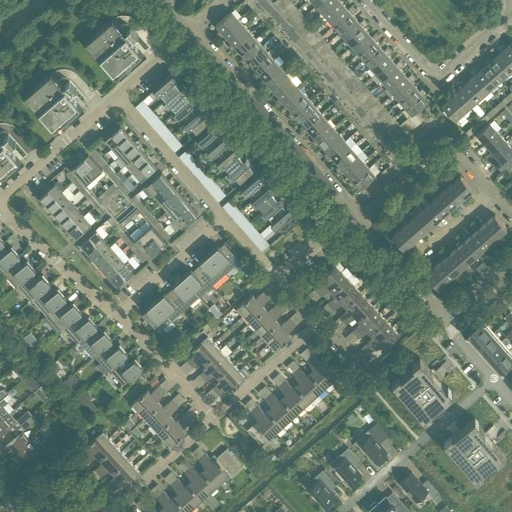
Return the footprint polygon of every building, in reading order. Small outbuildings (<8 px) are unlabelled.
[(282,11),(286,7),(280,0),(275,0),(274,2),(282,11)] [(321,0),(317,5),(323,11),(335,0),(321,0)] [(329,18),(344,4),(340,0),(335,0),(323,11),(329,18)] [(286,15),(296,6),(292,1),(291,3),(286,7),(282,11),(286,15)] [(257,13),(261,10),(255,3),(251,7),(257,13)] [(348,9),(344,4),(329,18),(334,25),(354,8),(352,5),(348,9)] [(290,20),(300,11),(296,6),(286,15),(290,20)] [(340,32),(356,18),(352,14),(356,10),(354,8),(334,25),(340,32)] [(263,20),(267,17),(261,10),(257,13),(263,20)] [(219,35),(239,18),(232,11),(217,24),(221,29),(217,33),(219,35)] [(294,25),(304,15),(300,11),(290,20),(294,25)] [(298,29),(308,20),(304,15),(294,25),(298,29)] [(269,27),(273,23),(267,17),(263,20),(269,27)] [(117,77),(143,54),(117,23),(113,18),(86,42),(117,77)] [(229,38),(245,25),(239,18),(219,35),(221,37),(225,34),(229,38)] [(360,22),(356,18),(340,32),(346,38),(366,21),(364,19),(360,22)] [(302,33),(312,24),(308,20),(298,29),(302,33)] [(352,45),(368,32),(364,27),(368,24),(366,21),(346,38),(352,45)] [(275,34),(279,30),(273,23),(269,27),(275,34)] [(306,38),(316,29),(312,24),(302,33),(306,38)] [(231,49),(250,31),(245,25),(229,38),(233,43),(229,46),(231,49)] [(134,38),(139,34),(131,26),(127,30),(134,38)] [(310,43),(320,33),(316,29),(306,38),(310,43)] [(281,41),(285,37),(279,30),(275,34),(281,41)] [(241,52),(256,38),(250,31),(231,49),(233,51),(237,47),(241,52)] [(372,36),(368,32),(352,45),(358,52),(378,35),(376,32),(372,36)] [(314,47),(324,38),(320,33),(310,43),(314,47)] [(364,59),(380,45),(376,41),(380,38),(378,35),(358,52),(364,59)] [(287,47),(291,44),(285,37),(281,41),(287,47)] [(243,62),(262,45),(256,38),(241,52),(245,56),(241,60),(243,62)] [(328,42),(324,38),(314,47),(318,52),(328,42)] [(322,56),(332,47),(328,42),(318,52),(322,56)] [(293,54),(297,51),(291,44),(287,47),(293,54)] [(506,48),(502,44),(500,46),(511,60),(511,46),(510,44),(506,48)] [(253,65),(268,52),(262,45),(243,62),(245,64),(249,61),(253,65)] [(384,50),(380,45),(364,59),(370,66),(390,49),(388,46),(384,50)] [(510,72),(511,69),(511,60),(500,46),(497,48),(501,52),(496,56),(510,72)] [(325,61),(336,51),(332,47),(322,56),(325,61)] [(376,73),(392,59),(388,55),(392,51),(390,49),(370,66),(376,73)] [(299,61),(303,57),(297,51),(293,54),(299,61)] [(330,65),(340,56),(336,51),(325,61),(330,65)] [(255,76),(274,58),(268,52),(253,65),(256,70),(253,73),(255,76)] [(333,70),(344,61),(340,56),(330,65),(333,70)] [(492,60),(489,56),(486,58),(503,78),(510,72),(496,56),(492,60)] [(305,68),(309,64),(303,57),(299,61),(305,68)] [(264,79),(280,65),(274,58),(255,76),(257,78),(261,75),(264,79)] [(497,83),(500,80),(503,78),(486,58),(484,60),(487,64),(483,68),(497,83)] [(396,63),(392,59),(376,73),(382,79),(402,62),(400,60),(396,63)] [(337,74),(348,65),(344,61),(333,70),(337,74)] [(388,86),(404,72),(400,68),(404,65),(402,62),(382,79),(388,86)] [(311,74),(315,71),(309,64),(305,68),(311,74)] [(266,89),(286,72),(280,65),(264,79),(268,83),(264,87),(266,89)] [(341,79),(352,70),(348,65),(337,74),(341,79)] [(478,72),(475,68),(473,70),(490,89),(497,83),(483,68),(478,72)] [(345,83),(356,74),(352,70),(341,79),(345,83)] [(483,95),(490,89),(473,70),(470,72),(474,76),(469,80),(483,95)] [(317,81),(321,78),(315,71),(311,74),(317,81)] [(55,131),(82,107),(56,77),(51,72),(25,96),(55,131)] [(167,98),(181,86),(180,86),(175,80),(178,78),(173,72),(154,89),(159,94),(161,92),(167,98)] [(276,92),(292,79),(286,72),(266,89),(269,92),(272,88),(276,92)] [(408,77),(404,72),(388,86),(394,93),(414,76),(412,73),(408,77)] [(349,88),(360,79),(356,74),(345,83),(349,88)] [(400,100),(416,86),(412,82),(416,78),(414,76),(394,93),(400,100)] [(323,88),(327,84),(321,78),(317,81),(323,88)] [(73,91),(77,88),(70,79),(66,83),(73,91)] [(278,103),(298,86),(292,79),(276,92),(280,97),(276,100),(278,103)] [(353,93),(364,83),(360,79),(349,88),(353,93)] [(465,83),(462,80),(461,80),(459,82),(476,101),(483,95),(469,80),(465,83)] [(469,107),(476,101),(459,82),(457,84),(460,88),(456,91),(469,107)] [(357,97),(368,88),(364,83),(353,93),(357,97)] [(191,98),(190,97),(185,91),(187,89),(183,84),(180,86),(181,86),(167,98),(164,100),(169,105),(171,103),(177,109),(177,110),(191,98)] [(329,95),(333,91),(327,84),(323,88),(329,95)] [(288,106),(304,92),(298,86),(278,103),(280,105),(284,102),(288,106)] [(420,90),(416,86),(400,100),(406,107),(426,89),(424,87),(420,90)] [(361,102),(372,92),(368,88),(357,97),(361,102)] [(414,112),(418,108),(428,100),(424,95),(428,92),(426,89),(406,107),(412,114),(414,112)] [(335,102),(339,98),(333,91),(329,95),(335,102)] [(451,95),(448,91),(446,93),(463,113),(469,107),(456,91),(451,95)] [(290,116),(310,99),(304,92),(288,106),(292,111),(288,114),(290,116)] [(365,106),(376,97),(372,92),(361,102),(365,106)] [(456,119),(463,113),(446,93),(443,96),(447,100),(442,104),(456,119)] [(201,109),(200,108),(195,103),(197,100),(193,95),(190,97),(191,98),(177,110),(177,109),(174,111),(179,117),(181,114),(186,120),(187,121),(201,109)] [(504,105),(510,99),(507,96),(501,102),(504,105)] [(369,111),(380,101),(376,97),(365,106),(369,111)] [(341,109),(345,105),(339,98),(335,102),(341,109)] [(139,110),(147,103),(143,99),(136,106),(139,110)] [(300,120),(316,106),(310,99),(290,116),(293,119),(297,115),(300,120)] [(373,115),(384,106),(380,101),(369,111),(373,115)] [(497,111),(504,105),(501,102),(494,108),(497,111)] [(347,115),(351,112),(345,105),(341,109),(347,115)] [(197,133),(211,121),(205,114),(207,112),(203,106),(200,108),(201,109),(187,121),(186,120),(184,123),(189,128),(191,126),(197,133)] [(302,130),(322,113),(316,106),(300,120),(304,124),(300,128),(302,130)] [(377,120),(388,110),(384,106),(373,115),(377,120)] [(510,121),(511,118),(511,115),(505,107),(502,111),(510,121)] [(422,121),(426,117),(418,108),(414,112),(422,121)] [(490,117),(497,111),(494,108),(487,114),(490,117)] [(149,121),(157,114),(153,110),(146,117),(149,121)] [(381,124),(392,115),(388,110),(377,120),(381,124)] [(352,122),(357,119),(351,112),(347,115),(352,122)] [(417,125),(422,121),(414,112),(412,114),(409,116),(417,125)] [(312,133),(328,120),(322,113),(302,130),(304,132),(308,129),(312,133)] [(483,123),(490,117),(487,114),(480,120),(483,123)] [(396,120),(392,115),(381,124),(385,129),(396,120)] [(412,129),(417,125),(409,116),(405,120),(412,129)] [(358,129),(362,125),(357,119),(352,122),(358,129)] [(314,144),(334,126),(328,120),(312,133),(316,138),(312,141),(314,144)] [(389,133),(400,124),(396,120),(385,129),(389,133)] [(408,133),(409,133),(412,129),(405,120),(400,124),(404,129),(408,133)] [(477,129),(483,123),(480,120),(474,125),(477,129)] [(485,142),(498,131),(490,121),(477,133),(485,142)] [(159,132),(166,126),(163,122),(156,128),(159,132)] [(211,148),(224,136),(219,130),(221,127),(217,122),(198,139),(203,144),(205,142),(210,148),(211,148)] [(113,147),(129,133),(121,124),(105,138),(113,147)] [(404,129),(400,124),(389,133),(393,138),(399,133),(404,129)] [(364,136),(368,132),(362,125),(358,129),(364,136)] [(469,135),(476,129),(477,129),(474,125),(467,132),(469,135)] [(324,147),(340,133),(334,126),(314,144),(316,146),(320,143),(324,147)] [(403,138),(408,133),(404,129),(399,133),(403,138)] [(493,152),(506,140),(498,131),(485,142),(493,152)] [(370,142),(374,139),(368,132),(364,136),(370,142)] [(12,145),(16,141),(9,133),(5,137),(12,145)] [(120,155),(136,141),(129,133),(113,147),(120,155)] [(169,144),(176,137),(173,133),(165,140),(169,144)] [(221,159),(234,147),(229,141),(231,139),(226,133),(224,136),(211,148),(210,148),(208,150),(212,155),(215,153),(220,159),(221,159)] [(326,157),(346,140),(340,133),(324,147),(328,151),(324,155),(326,157)] [(0,179),(21,161),(0,136),(0,179)] [(376,149),(380,146),(374,139),(370,142),(376,149)] [(336,160),(352,147),(346,140),(326,157),(328,160),(332,156),(336,160)] [(502,161),(511,152),(511,146),(506,140),(493,152),(502,161)] [(127,163),(143,149),(136,141),(120,155),(127,163)] [(230,171),(244,159),(244,158),(238,152),(241,150),(236,145),(234,147),(221,159),(220,159),(218,161),(222,166),(225,164),(230,170),(230,171)] [(382,156),(386,152),(380,146),(376,149),(382,156)] [(338,171),(358,153),(352,147),(336,160),(340,165),(336,168),(338,171)] [(134,171),(150,157),(143,149),(127,163),(134,171)] [(183,159),(190,153),(187,149),(179,156),(183,159)] [(98,160),(102,156),(97,151),(93,154),(98,160)] [(388,163),(393,160),(386,152),(382,156),(388,163)] [(94,176),(103,169),(89,153),(80,160),(94,176)] [(348,174),(364,160),(358,153),(338,171),(340,173),(344,170),(348,174)] [(103,165),(107,162),(102,156),(98,160),(103,165)] [(241,182),(254,170),(248,163),(251,161),(246,156),(244,158),(244,159),(230,171),(230,170),(228,172),(232,178),(235,175),(241,182)] [(141,180),(158,166),(150,157),(134,171),(141,180)] [(86,184),(94,176),(80,160),(72,168),(86,184)] [(193,171),(200,164),(197,160),(189,167),(193,171)] [(350,184),(369,167),(364,160),(348,174),(352,178),(348,182),(350,184)] [(502,171),(508,166),(505,162),(499,168),(502,171)] [(113,176),(116,172),(112,167),(108,170),(113,176)] [(360,188),(376,174),(369,167),(350,184),(352,187),(356,183),(360,188)] [(162,171),(142,188),(150,197),(154,193),(170,179),(162,171)] [(117,181),(121,178),(116,172),(113,176),(117,181)] [(203,182),(210,175),(207,172),(199,178),(203,182)] [(254,198),(268,186),(267,185),(262,179),(265,177),(260,172),(241,188),(246,193),(249,191),(254,197),(254,198)] [(73,181),(77,178),(72,173),(69,176),(73,181)] [(465,195),(473,188),(461,174),(453,181),(465,195)] [(78,187),(82,183),(77,178),(73,181),(78,187)] [(161,202),(177,187),(170,179),(154,193),(161,202)] [(47,205),(63,191),(65,188),(58,180),(39,196),(47,205)] [(457,201),(465,195),(453,181),(445,188),(457,201)] [(127,192),(131,189),(126,183),(122,187),(127,192)] [(212,193),(220,187),(216,183),(209,189),(212,193)] [(278,197),(277,197),(272,191),(275,188),(270,183),(267,185),(268,186),(254,198),(254,197),(251,199),(256,205),(258,203),(264,209),(278,197)] [(109,193),(115,188),(111,185),(109,186),(106,189),(109,193)] [(168,210),(184,196),(177,187),(161,202),(167,209),(168,210)] [(450,208),(457,201),(445,188),(438,194),(450,208)] [(88,198),(91,194),(87,189),(83,192),(88,198)] [(104,198),(109,193),(106,189),(100,194),(104,198)] [(54,213),(70,199),(63,191),(47,205),(54,213)] [(92,203),(96,200),(91,194),(88,198),(92,203)] [(137,203),(141,200),(136,194),(132,198),(137,203)] [(288,208),(287,208),(282,202),(285,200),(280,194),(277,197),(278,197),(264,209),(261,211),(266,216),(268,214),(274,220),(288,208)] [(442,215),(450,208),(438,194),(430,201),(442,215)] [(175,218),(191,204),(184,196),(168,210),(167,209),(164,213),(171,221),(175,218)] [(61,221),(77,207),(70,199),(54,213),(61,221)] [(226,209),(234,203),(230,199),(223,205),(226,209)] [(435,221),(442,215),(430,201),(423,208),(435,221)] [(182,226),(198,212),(191,204),(175,218),(182,226)] [(102,214),(106,211),(101,205),(97,209),(102,214)] [(146,214),(150,211),(145,205),(142,209),(146,214)] [(284,232),(298,220),(292,213),(294,211),(290,206),(287,208),(288,208),(274,220),(271,222),(276,227),(278,225),(284,232)] [(68,229),(84,215),(77,207),(61,221),(68,229)] [(427,228),(435,221),(423,208),(415,214),(427,228)] [(132,219),(137,214),(134,210),(128,215),(132,219)] [(236,221),(244,214),(240,210),(233,217),(236,221)] [(151,220),(155,216),(150,211),(146,214),(151,220)] [(499,234),(507,227),(495,213),(487,220),(499,234)] [(420,234),(427,228),(415,214),(408,221),(420,234)] [(76,238),(92,223),(84,215),(68,229),(76,238)] [(126,224),(132,219),(128,215),(123,220),(126,224)] [(112,225),(116,222),(111,216),(107,220),(112,225)] [(492,240),(499,234),(487,220),(480,227),(492,240)] [(246,232),(254,225),(250,221),(243,228),(246,232)] [(412,241),(420,234),(408,221),(400,227),(412,241)] [(161,230),(164,227),(160,222),(156,225),(161,230)] [(157,248),(166,241),(152,225),(143,232),(157,248)] [(121,236),(125,233),(120,227),(117,231),(121,236)] [(165,236),(169,233),(164,227),(161,230),(165,236)] [(404,248),(412,241),(400,227),(392,234),(404,248)] [(484,247),(492,240),(480,227),(472,233),(484,247)] [(88,251),(104,237),(96,229),(80,243),(88,251)] [(149,256),(157,248),(143,232),(135,239),(149,256)] [(126,242),(130,238),(125,233),(121,236),(126,242)] [(256,243),(263,236),(260,233),(253,239),(256,243)] [(477,253),(484,247),(472,233),(465,240),(477,253)] [(95,259),(111,245),(104,237),(88,251),(95,259)] [(469,260),(477,253),(465,240),(457,246),(469,260)] [(240,260),(224,242),(220,246),(218,244),(209,252),(226,272),(240,260)] [(6,250),(1,244),(0,244),(0,271),(0,272),(2,271),(2,270),(16,258),(17,258),(21,255),(12,245),(6,250)] [(136,252),(139,249),(135,244),(131,247),(136,252)] [(102,268),(118,253),(111,245),(95,259),(102,268)] [(461,267),(469,260),(457,246),(450,253),(461,267)] [(140,258),(144,255),(139,249),(136,252),(140,258)] [(213,284),(226,272),(209,252),(200,261),(201,263),(197,266),(213,284)] [(109,276),(125,262),(118,253),(102,268),(109,276)] [(454,273),(461,267),(450,253),(442,260),(454,273)] [(22,264),(17,258),(16,258),(2,270),(2,271),(16,286),(18,285),(17,284),(32,272),(36,269),(28,259),(22,264)] [(125,262),(109,276),(116,284),(132,270),(135,267),(128,259),(125,262)] [(446,280),(454,273),(442,260),(435,266),(446,280)] [(318,292),(342,270),(336,263),(320,277),(321,278),(323,281),(315,288),(318,292)] [(213,284),(197,266),(193,270),(191,268),(182,276),(199,296),(213,284)] [(439,287),(446,280),(435,266),(427,273),(439,287)] [(333,291),(348,277),(342,270),(318,292),(322,295),(330,288),(333,291)] [(37,278),(32,272),(17,284),(18,285),(31,300),(33,299),(33,298),(47,286),(52,283),(43,273),(37,278)] [(186,308),(199,296),(182,276),(173,284),(174,286),(170,290),(186,308)] [(331,306),(355,284),(348,277),(333,291),(336,295),(328,302),(331,306)] [(346,305),(361,291),(355,284),(331,306),(334,309),(342,302),(346,305)] [(447,288),(452,294),(455,291),(450,285),(447,288)] [(53,292),(47,286),(33,298),(33,299),(47,314),(48,313),(48,312),(63,300),(67,297),(59,287),(53,292)] [(244,314),(268,293),(264,289),(256,297),(254,294),(253,293),(237,307),(238,308),(244,314)] [(186,308),(170,290),(166,294),(164,292),(155,300),(172,320),(186,308)] [(344,319),(367,298),(361,291),(346,305),(349,308),(340,316),(344,319)] [(250,321),(266,307),(263,304),(271,296),(268,293),(244,314),(250,321)] [(358,319),(374,305),(367,298),(344,319),(347,323),(355,316),(358,319)] [(68,306),(63,300),(48,312),(48,313),(62,328),(64,327),(64,326),(78,314),(82,311),(74,301),(68,306)] [(159,332),(172,320),(155,300),(146,308),(147,310),(143,314),(159,332)] [(500,311),(506,305),(503,302),(497,307),(500,311)] [(257,328),(280,307),(277,303),(269,310),(266,307),(250,321),(257,328)] [(356,333),(380,312),(374,305),(358,319),(361,322),(353,330),(356,333)] [(263,335),(279,321),(275,318),(284,310),(280,307),(257,328),(263,335)] [(371,333),(386,319),(380,312),(356,333),(360,337),(368,329),(371,333)] [(83,320),(78,314),(64,326),(64,327),(78,342),(79,341),(79,340),(93,328),(94,328),(98,325),(89,315),(83,320)] [(478,314),(462,328),(470,337),(486,323),(478,314)] [(269,342),(293,320),(290,317),(282,324),(279,321),(263,335),(269,342)] [(369,347),(393,326),(386,319),(371,333),(374,336),(366,344),(369,347)] [(291,334),(288,331),(296,324),(293,320),(269,342),(276,349),(275,349),(276,349),(292,335),(291,334)] [(486,323),(470,337),(478,345),(494,331),(486,323)] [(399,332),(393,326),(369,347),(372,351),(380,343),(383,346),(384,347),(399,333),(399,332)] [(99,334),(94,328),(93,328),(79,340),(79,341),(93,356),(95,355),(95,354),(109,342),(113,339),(105,329),(99,334)] [(188,359),(191,363),(214,341),(208,334),(203,329),(190,341),(195,346),(192,348),(193,349),(196,352),(188,359)] [(439,340),(443,337),(437,331),(434,334),(439,340)] [(494,331),(478,345),(485,354),(501,340),(494,331)] [(30,332),(24,337),(31,346),(37,340),(30,332)] [(501,340),(485,354),(493,363),(509,349),(501,340)] [(205,362),(221,348),(214,341),(191,363),(194,366),(202,359),(205,362)] [(114,348),(109,342),(95,354),(95,355),(108,370),(110,369),(110,368),(124,356),(129,353),(120,343),(114,348)] [(36,353),(39,356),(45,351),(41,348),(36,353)] [(204,377),(227,355),(221,348),(205,362),(208,365),(200,373),(204,377)] [(511,352),(509,349),(493,363),(500,372),(511,361),(511,352)] [(310,357),(332,381),(338,375),(339,375),(325,359),(321,362),(314,354),(310,357)] [(218,376),(233,362),(227,355),(204,377),(207,380),(215,373),(218,376)] [(130,362),(124,356),(110,368),(110,369),(124,384),(139,371),(144,367),(136,357),(130,362)] [(332,381),(310,357),(306,361),(314,369),(311,372),(325,387),(332,381)] [(399,375),(391,382),(425,420),(433,413),(432,412),(454,392),(448,386),(447,387),(441,380),(440,381),(432,373),(433,372),(420,357),(412,363),(414,365),(401,376),(399,375)] [(56,374),(63,370),(59,362),(52,365),(56,374)] [(216,390),(240,369),(233,362),(218,376),(221,379),(213,387),(216,390)] [(325,387),(311,372),(307,375),(300,367),(296,370),(318,394),(325,387)] [(246,375),(240,369),(216,390),(220,394),(228,386),(230,389),(231,390),(247,376),(246,375)] [(318,394),(296,370),(292,373),(300,381),(297,385),(311,400),(318,394)] [(63,383),(67,388),(77,379),(73,374),(63,383)] [(28,385),(34,381),(29,375),(23,379),(28,385)] [(154,376),(149,381),(153,385),(158,380),(154,376)] [(311,400),(297,385),(293,388),(286,379),(282,383),(304,406),(311,400)] [(304,406),(282,383),(279,386),(286,394),(283,397),(297,413),(304,406)] [(139,410),(163,388),(159,385),(151,392),(149,389),(148,388),(132,403),(133,403),(139,410)] [(145,417),(161,403),(158,399),(166,392),(163,388),(139,410),(145,417)] [(85,402),(92,396),(86,390),(80,395),(85,402)] [(297,413),(283,397),(279,400),(272,392),(268,395),(290,419),(297,413)] [(290,419),(268,395),(265,399),(272,407),(269,410),(283,425),(290,419)] [(0,421),(10,412),(4,406),(8,400),(5,397),(0,400),(0,421)] [(152,424),(175,402),(172,398),(164,406),(161,403),(145,417),(152,424)] [(158,431),(173,416),(170,413),(178,405),(175,402),(152,424),(158,431)] [(283,425),(269,410),(265,413),(258,405),(254,408),(276,432),(283,425)] [(261,445),(276,432),(254,408),(251,411),(258,419),(247,430),(261,445)] [(21,424),(32,414),(28,409),(16,419),(21,424)] [(0,435),(13,424),(17,420),(10,412),(0,421),(0,435)] [(164,437),(188,416),(185,412),(177,420),(173,416),(158,431),(164,437)] [(25,428),(36,418),(32,414),(21,424),(25,428)] [(186,430),(183,427),(191,419),(188,416),(164,437),(171,444),(170,444),(171,445),(187,430),(186,430)] [(489,436),(485,432),(486,431),(479,424),(481,423),(475,416),(453,436),(451,434),(444,441),(477,480),(485,473),(484,471),(497,460),(498,462),(506,455),(493,440),(492,440),(489,436)] [(125,422),(130,428),(135,423),(130,417),(125,422)] [(365,448),(364,449),(369,455),(371,454),(372,455),(376,460),(387,451),(379,442),(389,434),(377,421),(357,439),(365,448)] [(86,458),(109,437),(103,430),(103,429),(87,444),(88,445),(88,444),(91,447),(82,455),(86,458)] [(13,454),(30,438),(23,430),(5,446),(13,454)] [(42,448),(54,438),(50,433),(38,444),(42,448)] [(100,458),(116,444),(109,437),(86,458),(89,462),(97,454),(100,458)] [(31,459),(40,450),(30,438),(13,454),(19,461),(27,455),(31,459)] [(98,472),(122,450),(116,444),(100,458),(103,461),(95,469),(98,472)] [(356,468),(353,464),(359,459),(348,447),(340,454),(332,461),(350,483),(361,473),(356,468)] [(210,457),(206,452),(202,455),(224,479),(241,464),(227,448),(217,457),(214,454),(210,457)] [(113,472),(128,457),(122,450),(98,472),(102,476),(110,468),(113,472)] [(273,451),(269,455),(273,459),(277,456),(273,451)] [(224,479),(202,455),(199,459),(206,467),(203,470),(217,485),(224,479)] [(111,486),(135,464),(128,457),(113,472),(116,475),(108,482),(111,486)] [(141,471),(135,464),(111,486),(114,490),(123,482),(125,485),(126,486),(141,471)] [(217,485),(203,470),(199,473),(192,465),(188,468),(210,492),(217,485)] [(210,492),(188,468),(185,471),(192,480),(189,483),(203,498),(210,492)] [(322,469),(306,483),(314,493),(313,494),(318,500),(319,499),(325,505),(336,496),(330,490),(327,486),(333,481),(323,470),(322,469)] [(253,479),(257,476),(252,470),(248,474),(253,479)] [(440,492),(427,478),(423,482),(412,470),(399,481),(416,500),(427,490),(434,497),(440,492)] [(203,498),(189,483),(186,486),(178,478),(174,481),(196,505),(203,498)] [(196,505),(174,481),(171,484),(178,492),(175,495),(189,511),(196,505)] [(187,511),(189,511),(175,495),(172,498),(164,490),(161,494),(177,511),(187,511)] [(369,508),(372,511),(387,511),(393,508),(394,509),(396,511),(408,511),(410,510),(401,500),(396,505),(388,496),(386,493),(376,502),(375,501),(369,506),(370,507),(369,508)] [(177,511),(161,494),(157,497),(165,505),(161,508),(164,511),(177,511)] [(164,511),(161,508),(158,511),(150,503),(147,506),(151,511),(164,511)]
